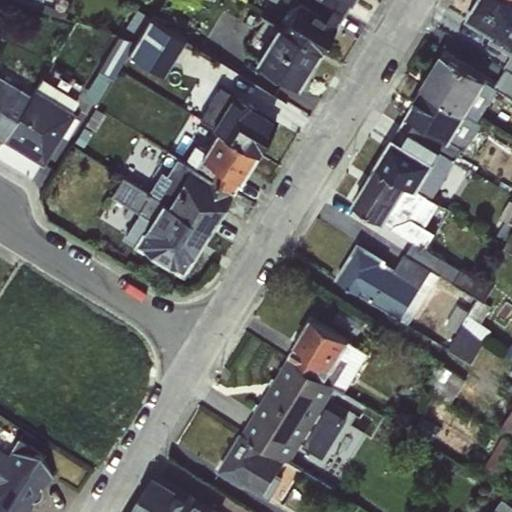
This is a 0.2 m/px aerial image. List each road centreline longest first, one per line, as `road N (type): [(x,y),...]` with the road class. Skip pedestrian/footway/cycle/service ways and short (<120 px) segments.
road 1 (residential): [(199,344),(417,0)]
road 2 (residential): [(0,212),(199,344)]
road 3 (residential): [(100,511),(199,344)]
